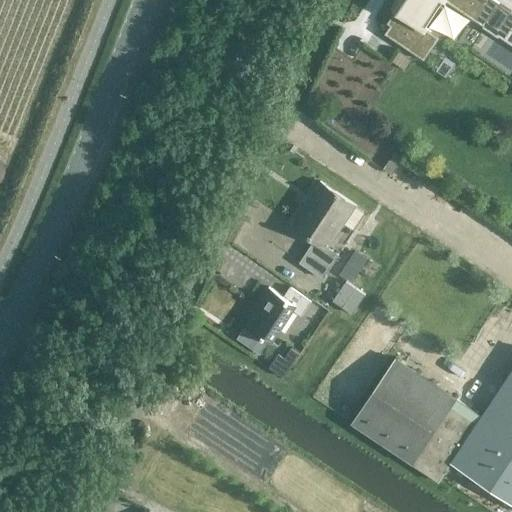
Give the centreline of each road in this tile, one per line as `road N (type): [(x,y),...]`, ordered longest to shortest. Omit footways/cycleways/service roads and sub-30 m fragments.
road 1 (unclassified): [(331,0),(84,511)]
road 2 (tertiary): [(0,335),(62,209),(145,0)]
